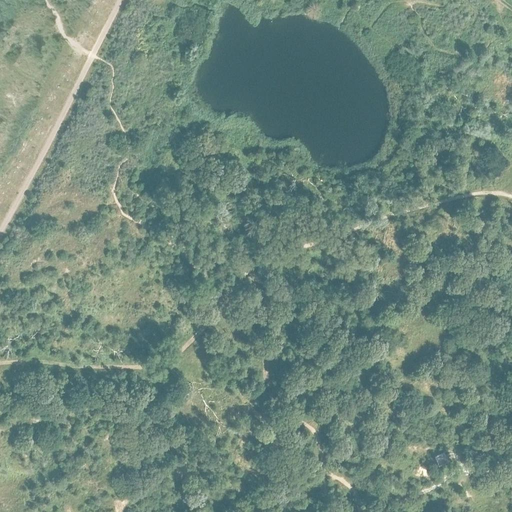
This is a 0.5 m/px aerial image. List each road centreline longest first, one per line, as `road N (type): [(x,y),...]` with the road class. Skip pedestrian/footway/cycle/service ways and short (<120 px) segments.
road 1 (track): [(511,196),(456,197),(282,250),(253,264),(224,299)]
road 2 (track): [(0,230),(120,0)]
road 3 (track): [(0,363),(167,361),(224,299)]
